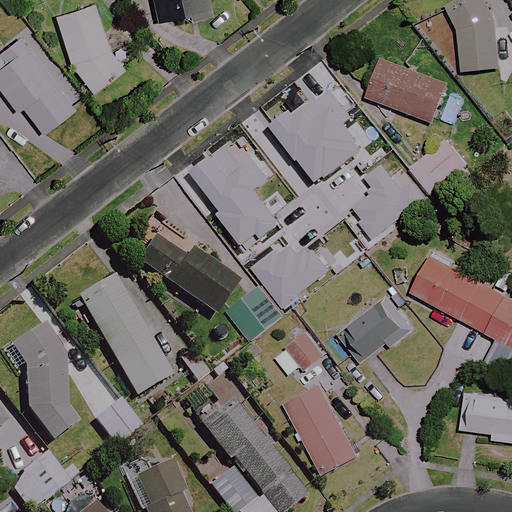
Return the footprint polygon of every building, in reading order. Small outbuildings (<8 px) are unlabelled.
[(154,0),(159,23),(193,16),(194,21),(216,17),(211,0),(154,0)] [(485,0),(463,0),(448,7),(462,34),(466,74),(502,70),(495,18),(485,0)] [(60,14),(63,23),(76,67),(95,93),(126,71),(110,48),(96,3),(60,14)] [(77,110),(22,36),(1,51),(10,63),(0,70),(0,85),(20,112),(26,108),(46,134),(77,110)] [(448,86),(383,61),(369,99),(434,124),(448,86)] [(361,146),(329,104),(297,129),(301,134),(283,148),(311,184),(361,146)] [(411,171),(431,196),(467,166),(448,142),(411,171)] [(284,248),(283,237),(283,236),(277,168),(238,171),(244,251),(252,250),(284,248)] [(295,209),(296,229),(315,229),(315,209),(295,209)] [(262,288),(284,317),(309,298),(287,270),(301,259),(283,237),(284,248),(252,250),(274,279),(262,288)] [(153,239),(136,264),(214,319),(237,285),(190,253),(184,261),(153,239)] [(511,300),(432,258),(413,294),(511,347),(511,300)] [(171,378),(113,279),(78,300),(136,399),(171,378)] [(392,351),(409,336),(381,304),(345,336),(367,360),(385,343),(392,351)] [(80,423),(65,402),(65,356),(43,326),(7,351),(34,390),(20,399),(51,444),(80,423)] [(275,358),(290,376),(300,367),(305,373),(326,355),(306,332),(275,358)] [(359,458),(321,387),(286,406),(324,476),(359,458)] [(511,399),(466,393),(461,431),(494,436),(493,441),(511,443),(511,399)] [(141,428),(121,402),(95,421),(115,448),(141,428)] [(229,464),(233,461),(262,499),(245,511),(286,511),(305,498),(233,405),(202,429),(229,464)] [(27,508),(30,506),(33,510),(78,476),(72,468),(62,475),(47,454),(9,483),(27,508)] [(183,497),(170,466),(130,484),(142,511),(183,511),(178,499),(183,497)]
